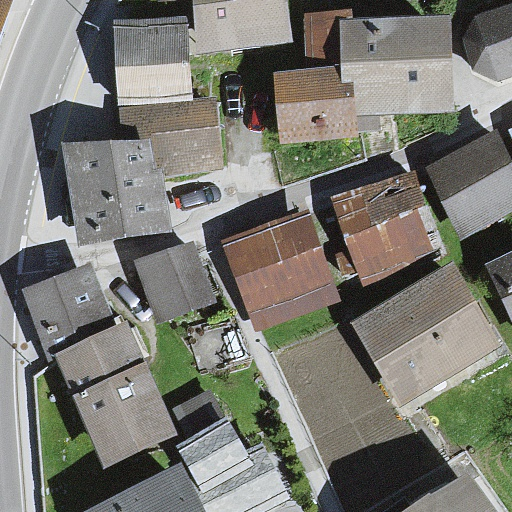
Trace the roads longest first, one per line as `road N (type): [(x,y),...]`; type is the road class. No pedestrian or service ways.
road 1 (residential): [(0,273),(56,269),(213,230),(418,157),(511,113)]
road 2 (secondary): [(0,198),(63,0)]
